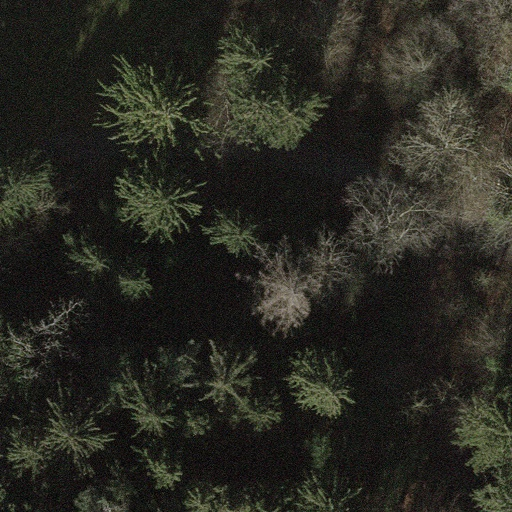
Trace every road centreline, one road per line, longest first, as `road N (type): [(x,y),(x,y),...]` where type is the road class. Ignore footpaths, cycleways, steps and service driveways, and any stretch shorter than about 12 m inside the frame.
road 1 (track): [(0,158),(103,139),(374,185)]
road 2 (track): [(463,511),(374,185)]
road 3 (track): [(374,185),(511,254)]
